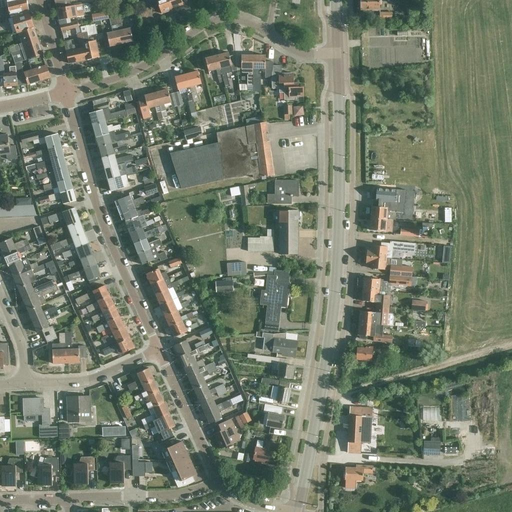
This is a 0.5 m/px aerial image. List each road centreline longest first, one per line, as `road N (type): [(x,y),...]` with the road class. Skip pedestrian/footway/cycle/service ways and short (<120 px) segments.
road 1 (tertiary): [(298,511),(334,304),(337,54)]
road 2 (residential): [(64,93),(109,242),(158,350)]
road 3 (residential): [(267,34),(223,17),(139,68),(64,93)]
road 4 (track): [(319,393),(511,350)]
road 5 (residential): [(66,499),(169,495),(217,482)]
road 6 (residential): [(158,350),(217,482)]
road 7 (residential): [(25,383),(93,378),(158,350)]
